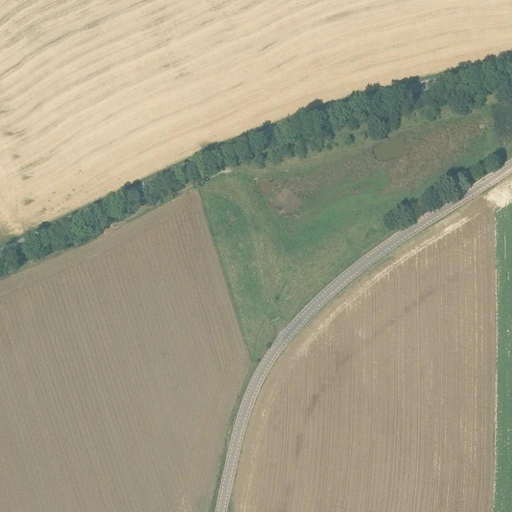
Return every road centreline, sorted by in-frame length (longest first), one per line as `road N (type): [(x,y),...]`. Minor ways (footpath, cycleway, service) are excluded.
road 1 (unclassified): [(0,253),(281,127),(511,64)]
road 2 (tertiary): [(220,511),(249,395),(285,336),(378,252),(511,165)]
